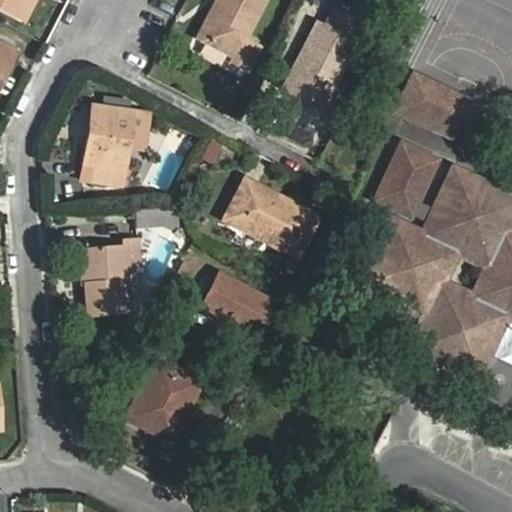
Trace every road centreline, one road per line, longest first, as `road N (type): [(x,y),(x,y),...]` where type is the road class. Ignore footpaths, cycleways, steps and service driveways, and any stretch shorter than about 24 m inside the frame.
road 1 (residential): [(50,456),(18,137),(95,0)]
road 2 (residential): [(503,511),(399,453),(369,511)]
road 3 (residential): [(161,511),(50,456)]
